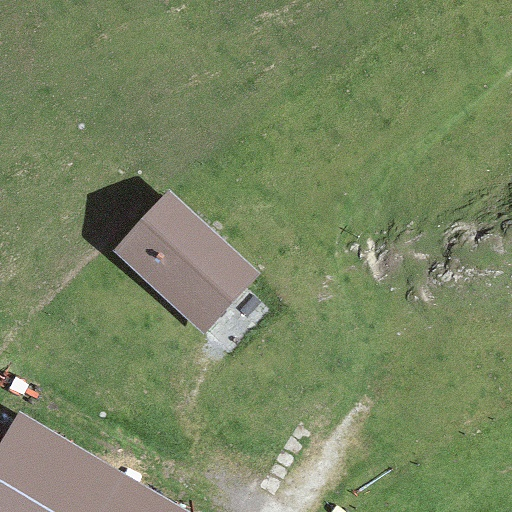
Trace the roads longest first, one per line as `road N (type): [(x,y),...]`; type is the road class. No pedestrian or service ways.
road 1 (track): [(370,243),(386,365),(299,511)]
road 2 (track): [(511,67),(398,159),(370,243)]
